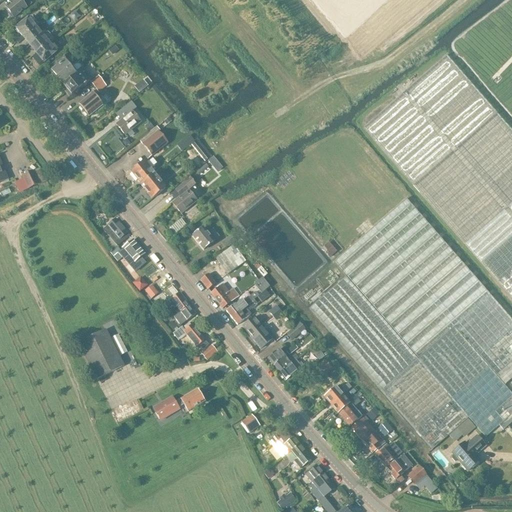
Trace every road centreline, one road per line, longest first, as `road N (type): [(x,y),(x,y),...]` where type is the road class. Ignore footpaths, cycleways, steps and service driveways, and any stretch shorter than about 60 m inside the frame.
road 1 (tertiary): [(382,511),(99,178)]
road 2 (tertiary): [(99,178),(0,56)]
road 3 (residential): [(0,98),(72,188),(99,178)]
